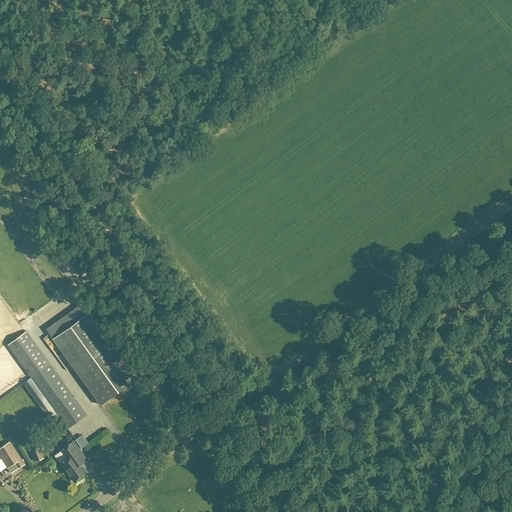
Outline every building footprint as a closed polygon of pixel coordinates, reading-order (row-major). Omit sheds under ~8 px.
[(136,380),(87,312),(52,338),(100,405),(124,389),(128,394),(131,391),(127,386),(136,380)] [(8,345),(31,378),(68,429),(87,415),(26,332),(8,345)] [(23,383),(52,422),(58,417),(30,378),(23,383)] [(10,442),(0,448),(0,456),(11,473),(24,465),(10,442)] [(87,461),(73,442),(61,451),(67,459),(61,464),(74,482),(87,473),(81,465),(87,461)] [(35,462),(43,459),(37,444),(29,447),(35,462)]
